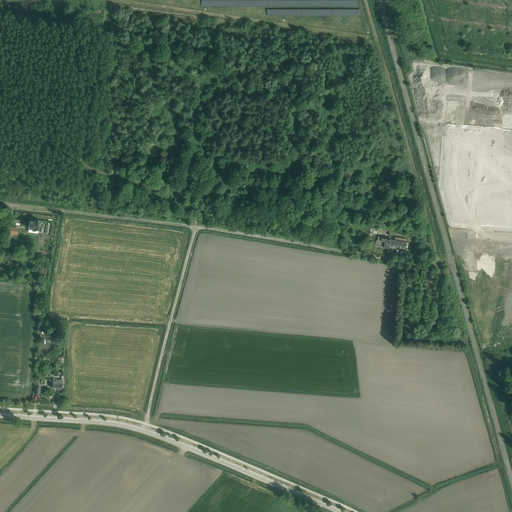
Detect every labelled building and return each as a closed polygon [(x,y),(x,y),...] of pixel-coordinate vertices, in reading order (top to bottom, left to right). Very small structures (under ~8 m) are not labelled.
[(440,188),(451,227),(511,231),(511,126),(462,123),(463,104),(446,103),(440,188)] [(38,233),(40,220),(35,219),(35,221),(29,220),(27,232),(38,233)] [(9,226),(7,233),(15,235),(17,228),(9,226)] [(378,240),(380,241),(379,246),(384,247),(389,248),(389,245),(406,248),(407,242),(382,238),(381,237),(378,236),(378,240)] [(473,271),(462,270),(484,349),(511,350),(511,273),(479,271),(480,265),(473,265),(473,271)] [(439,270),(421,269),(418,316),(436,317),(439,270)]
